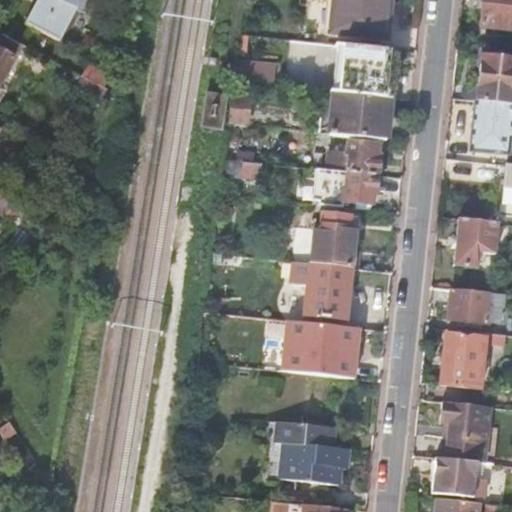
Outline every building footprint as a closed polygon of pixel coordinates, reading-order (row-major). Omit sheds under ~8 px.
[(27,0),(17,19),(55,40),(72,9),(80,13),(86,0),(27,0)] [(332,0),(329,34),(385,40),(390,0),(332,0)] [(511,0),(482,0),(480,28),(511,31),(511,0)] [(0,81),(21,44),(0,32),(0,81)] [(338,93),(390,99),(395,53),(342,47),(338,93)] [(511,58),(481,55),(476,103),(511,106),(511,58)] [(234,81),(274,85),(276,66),(236,61),(234,81)] [(81,77),(103,89),(110,75),(100,70),(99,72),(87,65),(81,77)] [(108,91),(103,89),(81,77),(73,90),(100,105),(108,91)] [(314,116),(312,134),(385,143),(390,100),(390,99),(338,93),(332,92),(329,118),(314,116)] [(207,93),(201,126),(222,130),(228,97),(207,93)] [(246,97),(231,95),(227,125),(245,127),(246,97)] [(511,106),(476,103),(471,151),(508,155),(511,126),(511,106)] [(348,156),(346,174),(376,177),(378,158),(375,158),(376,146),(346,143),(344,156),(348,156)] [(261,165),(222,160),(220,175),(260,180),(261,165)] [(511,166),(506,166),(502,206),(511,207),(511,166)] [(376,177),(346,174),(344,191),(341,191),(339,203),(369,207),(371,196),(374,196),(376,177)] [(200,183),(185,180),(181,204),(196,207),(200,183)] [(11,202),(0,194),(0,214),(2,215),(5,211),(11,202)] [(11,202),(5,211),(14,217),(20,208),(11,202)] [(350,270),(358,271),(359,252),(352,252),(354,230),(347,230),(349,219),(321,216),(320,231),(312,230),(308,265),(350,270)] [(495,255),(498,225),(457,220),(452,267),(477,270),(478,254),(495,255)] [(345,321),(350,270),(308,265),(291,263),(289,282),(292,285),(296,286),(293,315),(345,321)] [(502,296),(450,291),(446,320),(464,322),(463,326),(481,328),(481,324),(495,326),(497,310),(501,310),(502,296)] [(281,373),(358,382),(363,333),(287,324),(281,373)] [(439,385),(479,389),(481,363),(489,364),(490,358),(482,357),(484,342),(485,333),(447,329),(447,335),(444,335),(439,385)] [(504,336),(485,333),(484,342),(503,345),(504,336)] [(444,460),(482,465),(485,429),(487,407),(440,402),(438,423),(443,423),(448,424),(444,460)] [(8,422),(0,427),(0,431),(5,439),(15,432),(8,422)] [(338,470),(344,471),(347,450),(331,448),(333,429),(276,422),(274,443),(282,444),(278,479),(303,482),(336,486),(338,470)] [(486,465),(491,466),(495,429),(485,429),(482,465),(486,465)] [(483,500),(486,465),(482,465),(444,460),(439,460),(434,459),(430,495),(483,500)] [(476,511),(477,504),(436,500),(434,511),(476,511)] [(286,511),(288,504),(271,502),(269,511),(286,511)]
